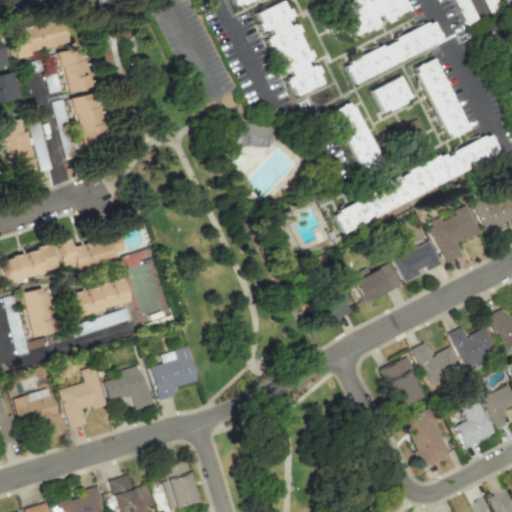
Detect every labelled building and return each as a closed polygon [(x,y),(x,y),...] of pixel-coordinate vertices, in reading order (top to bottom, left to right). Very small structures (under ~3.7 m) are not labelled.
[(405,9),(399,0),(344,0),(334,6),(351,37),(378,23),(378,24),(405,9)] [(317,82),(314,64),(304,66),(303,61),(309,56),(297,39),(294,22),(290,16),(280,3),(252,9),(257,31),(260,38),(272,55),(275,72),(285,70),(288,74),(282,79),(282,81),(291,93),(291,95),(302,92),(317,82)] [(11,59),(27,55),(26,50),(62,42),(57,19),(5,31),(11,59)] [(438,42),(429,21),(339,62),(348,82),(438,42)] [(85,87),(79,48),(54,52),(60,91),(85,87)] [(464,129),(430,57),(410,67),(443,139),(464,129)] [(0,100),(12,99),(9,71),(0,71),(0,100)] [(407,99),(395,75),(366,90),(378,113),(407,99)] [(67,97),(75,141),(98,138),(91,92),(67,97)] [(355,170),(376,160),(347,101),(326,111),(355,170)] [(406,153),(427,142),(414,117),(393,128),(406,153)] [(31,176),(19,119),(0,122),(0,149),(2,149),(9,180),(31,176)] [(497,158),(487,133),(440,153),(442,157),(326,206),(335,228),(497,158)] [(47,169),(42,140),(31,142),(35,170),(47,169)] [(511,202),(508,204),(503,192),(471,205),(484,235),(501,227),(499,222),(509,218),(511,222),(511,202)] [(443,262),(459,255),(453,244),(477,233),(463,204),(451,210),(452,214),(438,220),(437,216),(424,222),(443,262)] [(51,241),(54,261),(68,259),(69,268),(110,262),(108,252),(120,250),(118,236),(66,244),(65,239),(51,241)] [(398,280),(423,270),(436,264),(426,241),(399,253),(396,246),(385,251),(398,280)] [(0,279),(0,281),(51,270),(46,246),(0,256),(0,279)] [(396,285),(386,263),(348,281),(358,303),(396,285)] [(55,295),(61,319),(125,302),(119,279),(55,295)] [(16,292),(25,336),(50,331),(41,287),(16,292)] [(347,312),(335,290),(304,307),(315,329),(347,312)] [(66,325),(69,336),(126,320),(122,308),(66,325)] [(484,315),(500,352),(511,346),(511,314),(503,319),(498,308),(484,315)] [(460,367),(493,351),(481,326),(462,336),(457,326),(443,333),(460,367)] [(446,346),(426,355),(421,342),(407,348),(423,384),(457,369),(446,346)] [(192,381),(184,347),(155,353),(158,363),(146,366),(154,400),(170,396),(168,386),(192,381)] [(385,380),(397,406),(417,396),(404,370),(408,368),(402,356),(374,369),(381,382),(385,380)] [(146,404),(136,365),(116,370),(118,376),(99,381),(104,401),(127,395),(130,408),(146,404)] [(64,428),(81,424),(77,408),(100,403),(92,366),(76,370),(79,382),(55,388),(64,428)] [(491,429),(507,422),(501,410),(511,405),(511,388),(509,381),(485,392),(484,388),(474,393),(491,429)] [(60,433),(48,388),(9,397),(17,427),(43,421),(47,436),(60,433)] [(454,403),(462,420),(450,426),(460,447),(489,433),(471,395),(454,403)] [(417,467),(445,454),(423,408),(398,420),(412,450),(409,451),(417,467)] [(169,507),(193,500),(182,460),(158,466),(169,507)] [(104,479),(113,511),(142,511),(141,506),(149,504),(143,484),(127,488),(124,474),(104,479)] [(48,503),(50,511),(100,511),(93,485),(79,489),(80,494),(48,503)] [(508,489),(489,498),(496,511),(511,511),(511,498),(508,489)] [(492,511),(484,495),(470,501),(474,511),(492,511)] [(9,511),(44,511),(42,502),(17,508),(18,510),(9,511)]
